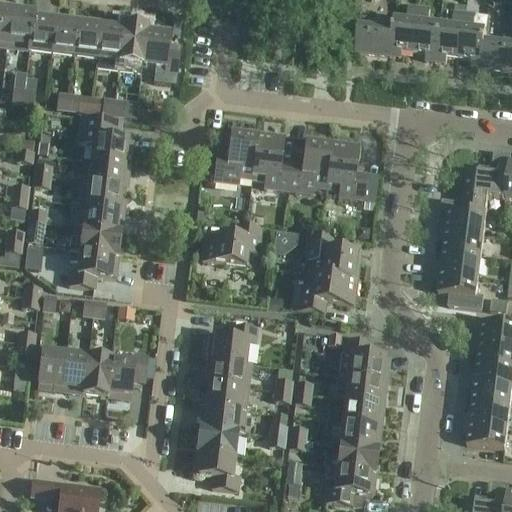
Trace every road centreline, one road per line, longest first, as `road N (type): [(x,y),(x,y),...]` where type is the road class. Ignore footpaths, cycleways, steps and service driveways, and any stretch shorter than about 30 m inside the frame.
road 1 (residential): [(425,469),(440,351),(388,297),(412,128)]
road 2 (residential): [(147,481),(170,297),(136,293)]
road 3 (residential): [(412,128),(220,97)]
road 4 (residential): [(220,97),(234,13),(161,0)]
road 5 (residential): [(9,460),(32,446),(126,459),(147,481)]
